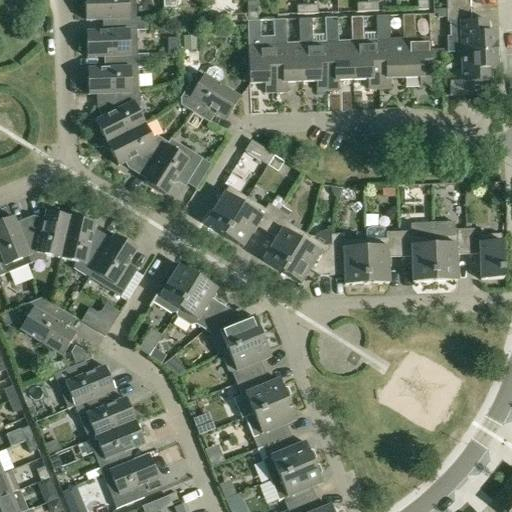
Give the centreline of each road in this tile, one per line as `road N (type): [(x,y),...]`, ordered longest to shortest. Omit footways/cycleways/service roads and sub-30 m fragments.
road 1 (residential): [(174,237),(249,124),(424,117),(485,144),(511,143)]
road 2 (residential): [(219,511),(165,387),(127,359),(115,332),(174,237)]
road 3 (residential): [(511,297),(282,305),(268,296)]
road 4 (residential): [(356,511),(268,296)]
road 5 (residential): [(66,169),(62,0)]
road 6 (residential): [(414,511),(487,434),(511,382)]
road 7 (residential): [(174,237),(66,169)]
